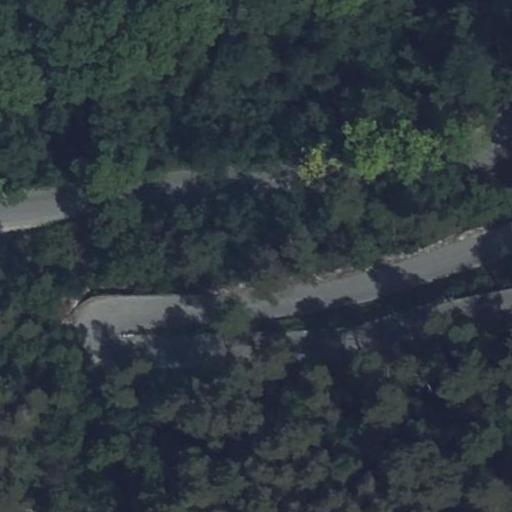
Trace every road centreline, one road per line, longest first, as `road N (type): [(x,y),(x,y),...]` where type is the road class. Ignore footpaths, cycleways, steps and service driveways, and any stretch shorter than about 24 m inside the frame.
road 1 (tertiary): [(511,310),(464,326),(230,355),(142,351),(117,331),(122,312),(150,303),(278,297),(406,269),(511,231)]
road 2 (tertiary): [(511,101),(296,171),(0,213)]
road 3 (tertiary): [(0,26),(127,0)]
